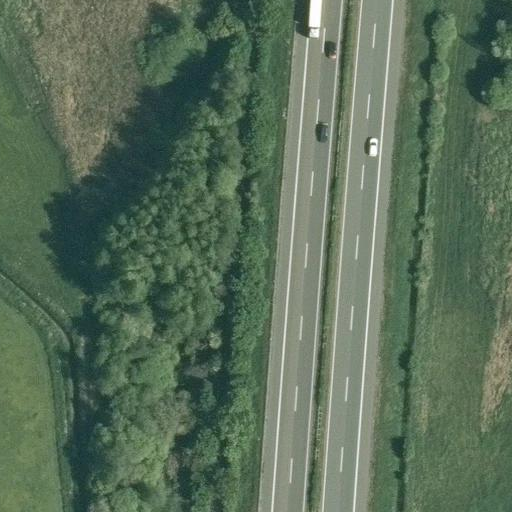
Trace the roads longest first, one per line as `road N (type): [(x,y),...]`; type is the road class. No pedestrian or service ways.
road 1 (motorway): [(315,0),(277,511)]
road 2 (motorway): [(347,511),(385,0)]
